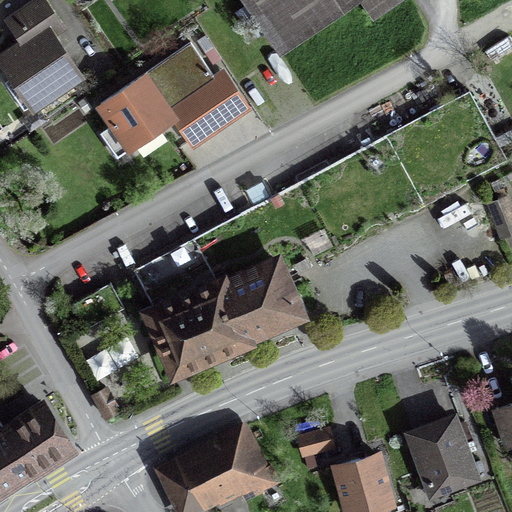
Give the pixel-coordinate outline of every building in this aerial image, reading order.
[(67,25),(49,0),(25,0),(3,15),(18,37),(0,48),(0,61),(10,76),(4,81),(25,111),(30,108),(32,111),(22,118),(30,130),(48,119),(39,106),(86,74),(58,32),(67,25)] [(400,0),(243,0),(245,2),(234,10),(253,38),(264,31),(279,52),(354,0),(361,0),(374,18),(400,0)] [(213,63),(222,57),(206,33),(198,38),(213,63)] [(193,146),(253,105),(224,64),(214,71),(191,39),(149,68),(147,65),(96,101),(111,123),(92,136),(108,160),(127,147),(129,149),(136,144),(144,156),(169,139),(161,127),(166,123),(168,126),(175,121),(193,146)] [(483,111),(469,87),(193,235),(213,271),(226,265),(228,269),(281,246),(292,272),(466,185),(465,182),(508,158),(497,137),(504,133),(491,107),(483,111)] [(85,111),(92,107),(85,96),(78,100),(85,111)] [(506,191),(501,177),(491,180),(495,195),(506,191)] [(511,198),(509,192),(486,201),(500,237),(511,232),(511,198)] [(213,271),(193,235),(134,268),(150,299),(139,303),(170,378),(258,340),(257,337),(311,314),(292,272),(281,246),(228,269),(226,265),(213,271)] [(125,308),(111,281),(69,302),(83,329),(125,308)] [(108,382),(90,392),(105,419),(122,409),(108,382)] [(45,393),(1,420),(0,419),(0,497),(79,449),(45,393)] [(511,398),(490,405),(504,447),(511,444),(511,398)] [(461,420),(457,408),(404,426),(428,498),(482,479),(468,441),(473,439),(466,419),(461,420)] [(248,422),(243,418),(154,462),(176,511),(194,511),(219,500),(221,503),(243,492),(247,499),(280,482),(273,462),(268,463),(248,422)] [(297,433),(302,455),(336,446),(330,424),(297,433)] [(368,511),(397,504),(381,446),(330,460),(343,511),(368,511)]
